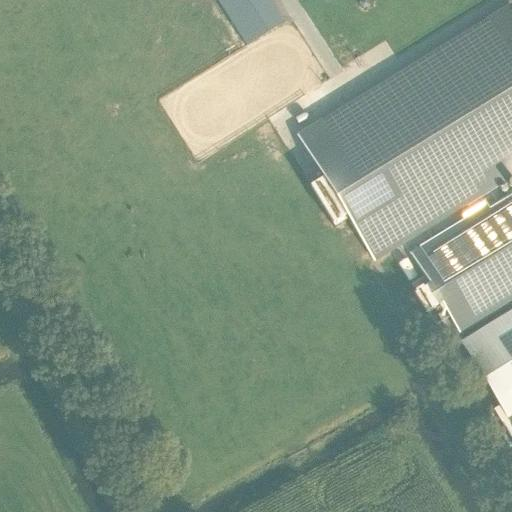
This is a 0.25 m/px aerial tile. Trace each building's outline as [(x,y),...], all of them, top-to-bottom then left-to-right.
[(215,0),(248,50),(284,26),(266,0),(215,0)] [(511,177),(511,8),(510,6),(296,136),(323,180),(310,188),(332,226),(346,217),(374,262),(511,177)] [(511,191),(411,254),(459,333),(511,300),(511,191)] [(417,297),(427,289),(417,276),(407,283),(417,297)] [(511,310),(459,343),(498,407),(511,428),(511,310)] [(511,428),(498,407),(487,413),(509,448),(511,446),(511,428)]
